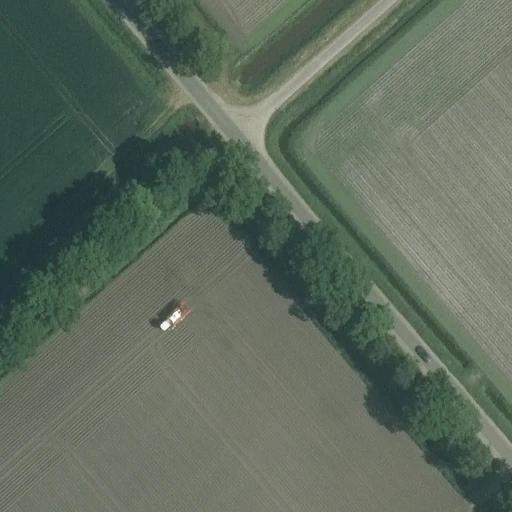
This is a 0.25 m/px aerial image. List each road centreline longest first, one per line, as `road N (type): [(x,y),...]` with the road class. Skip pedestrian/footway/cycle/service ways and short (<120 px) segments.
road 1 (unclassified): [(511,460),(233,136)]
road 2 (unclassified): [(233,136),(390,0)]
road 3 (unclassified): [(233,136),(115,0)]
